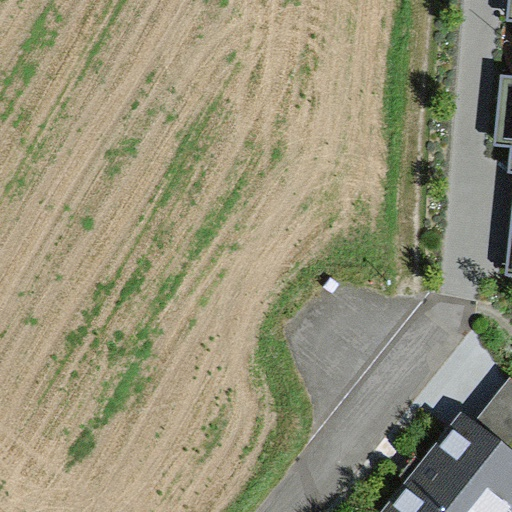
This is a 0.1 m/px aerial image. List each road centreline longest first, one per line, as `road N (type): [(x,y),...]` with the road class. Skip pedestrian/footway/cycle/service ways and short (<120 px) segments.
road 1 (track): [(404,364),(421,0)]
road 2 (residential): [(285,511),(404,364)]
